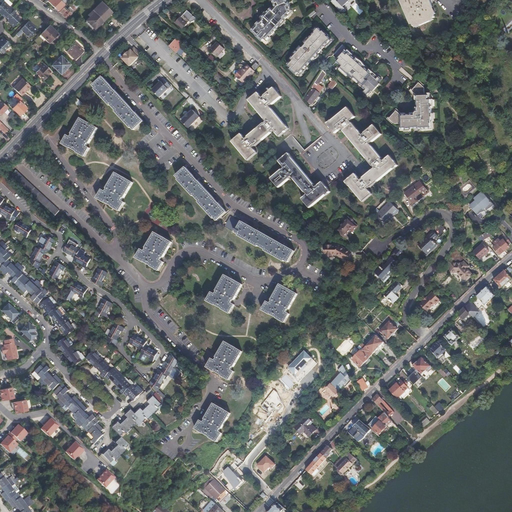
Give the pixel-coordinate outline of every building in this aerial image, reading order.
[(65,5),(59,0),(48,0),(48,1),(58,11),(65,5)] [(59,12),(62,15),(75,1),(75,0),(69,0),(69,1),(59,12)] [(261,21),(260,20),(258,23),(255,26),(256,26),(252,31),(257,36),(263,42),(265,40),(266,41),(289,16),(288,15),(291,11),(289,7),(291,6),(289,1),(288,2),(287,0),(273,0),(276,6),(273,9),(272,7),(261,19),(262,20),(261,21)] [(332,0),(332,1),(344,13),(347,9),(344,7),(351,0),(332,0)] [(413,24),(408,13),(402,0),(400,0),(411,25),(413,24)] [(402,0),(408,13),(413,24),(414,27),(415,26),(421,24),(434,18),(436,17),(435,15),(434,13),(428,0),(402,0)] [(428,0),(434,13),(435,15),(437,14),(430,0),(428,0)] [(4,1),(0,5),(0,13),(2,15),(4,13),(7,15),(12,10),(13,9),(10,6),(10,7),(4,1)] [(62,15),(66,19),(79,5),(75,1),(62,15)] [(103,21),(112,12),(101,2),(92,10),(103,21)] [(357,4),(353,6),(358,14),(362,12),(357,4)] [(14,27),(21,19),(15,14),(16,13),(12,10),(7,15),(5,17),(9,20),(8,21),(14,27)] [(95,29),(103,21),(92,10),(88,15),(90,17),(86,21),(85,23),(89,27),(91,26),(95,29)] [(187,10),(176,23),(183,29),(187,24),(189,25),(191,23),(198,20),(187,10)] [(421,24),(415,26),(415,28),(434,20),(434,18),(421,24)] [(24,32),(29,38),(38,29),(32,24),(29,21),(23,27),(26,30),(24,32)] [(511,21),(503,28),(507,33),(511,29),(511,21)] [(58,34),(49,25),(41,34),(50,43),(58,34)] [(314,33),(291,59),(292,61),(288,66),(291,68),(290,69),(297,75),(299,73),(301,74),(317,56),(327,44),(327,45),(332,39),(328,36),(329,35),(323,30),(322,30),(318,27),(313,32),(314,33)] [(5,50),(10,44),(3,37),(0,40),(0,52),(2,55),(6,51),(5,50)] [(185,44),(178,38),(170,47),(177,53),(177,52),(180,56),(185,51),(181,48),(185,44)] [(64,46),(58,41),(55,45),(60,50),(64,46)] [(225,49),(217,42),(209,50),(217,57),(225,49)] [(83,51),(75,43),(66,51),(75,59),(83,51)] [(142,54),(134,47),(132,50),(131,49),(128,52),(125,56),(122,58),(130,66),(142,54)] [(347,53),(344,51),(338,58),(339,59),(336,62),(341,67),(339,69),(350,80),(351,79),(353,80),(354,79),(362,87),(362,88),(364,90),(362,92),(368,97),(373,92),(372,91),(373,91),(373,90),(374,91),(379,85),(378,84),(379,83),(382,79),(378,75),(377,76),(373,73),(372,73),(362,65),(348,52),(347,53)] [(70,65),(61,56),(52,65),(61,74),(70,65)] [(48,74),(51,71),(44,64),(40,68),(38,70),(35,72),(44,80),(49,75),(48,74)] [(255,71),(247,64),(241,71),(236,77),(244,84),(255,71)] [(323,87),(319,84),(326,73),(323,71),(312,87),(313,88),(305,99),(312,104),(320,93),(319,93),(323,87)] [(229,84),(218,74),(214,78),(220,83),(219,84),(224,89),(229,84)] [(132,108),(115,90),(116,88),(113,85),(111,86),(103,77),(94,85),(97,88),(95,89),(110,106),(112,104),(117,110),(116,112),(131,128),(132,127),(135,130),(144,121),(135,112),(137,110),(133,107),(132,108)] [(166,77),(154,88),(162,96),(173,85),(166,77)] [(22,78),(13,88),(21,96),(30,86),(22,78)] [(337,83),(334,80),(329,86),(332,90),(337,83)] [(399,113),(397,111),(389,119),(395,124),(402,123),(402,129),(412,129),(412,128),(419,128),(419,129),(432,128),(432,121),(433,121),(432,99),(429,99),(429,94),(425,95),(425,88),(419,83),(416,86),(412,91),(415,93),(417,95),(418,112),(417,112),(416,113),(415,114),(401,115),(399,113)] [(282,97),(274,87),(265,96),(263,98),(258,93),(249,100),(267,122),(265,124),(264,123),(248,137),(246,139),(241,134),(232,142),(248,160),(257,153),(253,147),(255,146),(256,146),(272,132),(271,132),(274,130),(279,137),(289,129),(286,124),(285,125),(270,106),(272,104),(272,105),(282,97)] [(78,98),(75,101),(81,107),(84,104),(78,98)] [(0,114),(1,115),(8,108),(1,100),(0,101),(0,114)] [(20,116),(27,108),(19,101),(12,108),(20,116)] [(327,124),(335,133),(342,128),(344,130),(344,131),(373,166),(373,165),(375,168),(363,178),(364,178),(361,180),(355,174),(346,182),(349,186),(350,185),(363,202),(372,194),(368,189),(370,187),(371,187),(394,168),(394,169),(398,165),(390,156),(384,161),(382,159),(382,158),(370,143),(372,141),(372,142),(382,134),(374,125),(365,133),(363,135),(353,123),(352,123),(350,121),(356,117),(348,107),(332,121),(332,120),(327,124)] [(186,117),(182,121),(189,128),(200,117),(193,110),(189,114),(189,113),(185,117),(186,117)] [(98,128),(81,118),(72,133),(73,134),(71,137),(69,136),(67,135),(63,144),(70,148),(71,148),(78,152),(77,152),(85,157),(90,148),(87,146),(88,143),(89,143),(98,128)] [(0,127),(5,133),(8,130),(0,121),(0,127)] [(279,188),(290,179),(289,178),(292,176),(305,192),(306,192),(308,194),(302,199),(310,208),(326,194),(327,195),(331,192),(323,182),(316,188),(314,185),(315,185),(289,153),(280,161),(285,168),(283,170),(282,170),(271,178),(279,188)] [(215,199),(198,180),(199,179),(196,175),(195,177),(186,167),(177,175),(180,178),(178,180),(193,196),(195,195),(200,201),(199,202),(214,218),(215,217),(218,220),(227,212),(218,202),(220,201),(217,197),(215,199)] [(59,211),(15,170),(11,175),(55,215),(59,211)] [(124,198),(133,182),(116,172),(107,188),(108,188),(106,192),(104,191),(102,190),(98,198),(105,203),(106,202),(113,206),(112,207),(120,211),(125,203),(122,201),(123,198),(124,198)] [(428,190),(421,181),(405,193),(414,205),(421,199),(420,197),(426,193),(426,192),(428,190)] [(460,190),(466,196),(476,187),(471,181),(460,190)] [(430,192),(428,190),(426,192),(426,193),(420,197),(421,199),(430,192)] [(493,202),(483,191),(477,196),(479,198),(470,205),(479,214),(482,218),(496,206),(495,204),(493,202)] [(0,213),(3,215),(4,214),(7,216),(7,218),(11,220),(11,219),(14,221),(21,213),(16,210),(12,208),(12,209),(8,207),(2,203),(5,199),(1,197),(0,198),(0,197),(0,213)] [(399,211),(390,202),(378,214),(387,223),(399,211)] [(240,221),(230,216),(225,227),(234,232),(240,221)] [(348,217),(337,230),(344,237),(351,230),(353,232),(358,226),(348,217)] [(279,242),(257,230),(258,228),(254,226),(253,228),(242,221),(236,232),(240,234),(239,236),(258,246),(259,245),(266,249),(265,250),(284,261),(285,259),(289,262),(295,251),(284,245),(285,243),(280,240),(279,242)] [(27,238),(33,228),(29,226),(29,227),(25,225),(25,224),(20,222),(18,225),(15,229),(20,233),(21,232),(24,234),(23,235),(27,238)] [(427,239),(420,245),(428,254),(438,245),(433,240),(438,236),(440,238),(447,231),(441,224),(433,231),(434,232),(430,237),(429,236),(426,238),(427,239)] [(492,235),(489,231),(481,236),(484,240),(492,235)] [(172,242),(155,232),(146,247),(147,248),(145,251),(141,249),(137,258),(145,262),(152,266),(151,266),(159,271),(164,262),(163,261),(161,260),(163,257),(172,242)] [(372,239),(365,233),(361,239),(367,245),(372,239)] [(499,238),(496,240),(505,251),(510,247),(508,244),(510,242),(504,234),(502,236),(504,239),(501,241),(499,238)] [(32,263),(38,269),(41,263),(39,262),(42,258),(41,258),(43,254),(45,255),(47,251),(49,252),(52,248),(51,247),(53,243),(54,244),(57,240),(55,239),(49,235),(48,235),(45,239),(43,237),(33,254),(34,255),(31,258),(33,259),(32,263)] [(64,251),(69,253),(73,255),(72,256),(76,258),(74,260),(79,263),(80,262),(84,264),(83,266),(87,268),(92,258),(88,256),(88,257),(84,255),(86,252),(81,249),(77,247),(79,245),(70,240),(64,251)] [(505,251),(496,240),(494,243),(496,245),(494,247),(500,255),(505,251)] [(9,246),(6,243),(0,249),(0,252),(1,254),(0,255),(0,260),(4,264),(8,259),(12,255),(6,249),(9,246)] [(490,251),(483,243),(474,251),(481,260),(490,251)] [(326,246),(325,257),(332,257),(332,255),(337,255),(346,260),(350,252),(339,246),(326,246)] [(404,253),(399,247),(395,252),(396,254),(400,257),(404,253)] [(395,252),(381,266),(383,267),(392,258),(396,254),(395,252)] [(369,256),(365,253),(364,254),(363,255),(362,255),(357,255),(353,259),(361,266),(369,256)] [(390,275),(400,265),(392,258),(383,267),(381,266),(376,272),(383,279),(385,280),(390,275)] [(4,264),(0,268),(7,274),(10,271),(13,273),(20,265),(18,263),(15,266),(8,259),(4,264)] [(66,267),(56,262),(54,265),(55,266),(53,270),(52,269),(50,274),(53,276),(53,277),(58,280),(61,274),(60,274),(62,270),(63,271),(66,267)] [(468,266),(464,262),(462,263),(451,263),(450,272),(458,272),(465,280),(472,274),(467,268),(468,266)] [(20,265),(13,273),(16,276),(12,279),(19,285),(27,276),(21,270),(23,268),(20,265)] [(511,271),(511,268),(510,266),(495,280),(502,288),(511,278),(511,277),(509,274),(511,271)] [(94,277),(92,281),(102,287),(104,283),(103,282),(105,278),(106,279),(109,273),(104,271),(103,271),(100,269),(97,274),(95,278),(94,277)] [(442,273),(436,279),(440,283),(446,277),(442,273)] [(216,294),(212,292),(207,301),(215,305),(216,305),(223,308),(222,309),(230,313),(235,305),(233,304),(232,303),(233,299),(234,300),(243,284),(225,275),(217,290),(218,291),(216,294)] [(34,283),(27,276),(19,285),(26,292),(29,288),(32,291),(39,283),(36,280),(34,283)] [(402,287),(397,282),(384,295),(393,303),(399,297),(395,293),(402,287)] [(39,283),(32,291),(35,294),(32,297),(38,303),(46,294),(40,288),(42,286),(39,283)] [(82,299),(88,289),(84,287),(84,288),(80,286),(80,285),(75,283),(73,286),(72,286),(70,291),(66,298),(70,302),(75,293),(75,294),(76,293),(79,295),(78,296),(82,299)] [(269,302),(267,301),(262,310),(270,314),(271,314),(277,318),(285,322),(290,314),(287,312),(288,309),(289,309),(298,294),(280,284),(272,299),(273,300),(271,303),(269,302)] [(495,296),(487,287),(477,296),(486,305),(495,296)] [(440,300),(432,292),(420,304),(427,311),(435,303),(436,305),(440,300)] [(45,307),(50,313),(50,312),(58,306),(55,303),(54,303),(48,297),(39,305),(43,309),(45,307)] [(114,304),(104,299),(102,302),(103,303),(101,307),(100,306),(98,311),(101,313),(101,314),(106,317),(109,311),(108,311),(110,307),(111,308),(114,304)] [(465,308),(470,314),(473,317),(478,313),(475,310),(477,308),(471,302),(465,308)] [(7,303),(1,310),(4,313),(4,315),(6,317),(8,317),(11,320),(10,321),(13,323),(19,317),(16,315),(18,313),(7,303)] [(64,314),(58,306),(50,312),(57,320),(56,321),(59,324),(68,316),(65,313),(64,314)] [(470,314),(465,308),(458,314),(464,320),(470,314)] [(70,319),(68,316),(59,324),(61,327),(62,326),(68,334),(76,328),(69,320),(70,319)] [(390,321),(380,331),(389,339),(398,329),(390,321)] [(28,322),(20,330),(23,333),(21,336),(28,342),(35,334),(32,331),(34,328),(28,322)] [(108,335),(106,339),(114,348),(118,341),(118,340),(120,336),(119,335),(122,331),(123,332),(125,328),(115,322),(113,326),(114,327),(112,331),(108,329),(105,334),(108,335)] [(452,345),(456,350),(461,345),(457,340),(461,337),(453,329),(445,336),(453,345),(452,345)] [(132,338),(130,343),(135,346),(135,345),(139,347),(138,348),(142,351),(141,353),(146,356),(150,358),(149,359),(153,361),(155,359),(157,361),(160,354),(158,353),(159,352),(155,350),(154,351),(151,349),(151,348),(145,345),(148,341),(144,339),(143,340),(139,338),(140,337),(135,335),(133,338),(132,338)] [(384,342),(377,335),(366,346),(373,354),(384,342)] [(65,337),(58,343),(65,351),(63,352),(66,355),(76,347),(73,344),(72,345),(65,337)] [(13,345),(11,338),(4,340),(5,344),(4,344),(4,346),(1,347),(0,347),(2,353),(5,352),(7,359),(15,358),(14,350),(15,348),(14,345),(13,345)] [(344,357),(353,346),(345,339),(336,350),(344,357)] [(225,341),(216,357),(217,357),(215,360),(214,359),(212,358),(207,367),(215,371),(222,375),(230,380),(235,372),(231,370),(233,366),(234,367),(243,351),(225,341)] [(447,350),(438,341),(430,349),(438,358),(447,350)] [(373,354),(366,346),(363,343),(358,348),(360,350),(361,351),(355,357),(353,360),(361,367),(373,354)] [(78,350),(76,347),(66,355),(68,358),(69,357),(76,365),(84,359),(77,351),(78,350)] [(351,353),(355,357),(361,351),(360,350),(359,351),(356,348),(351,353)] [(102,358),(94,350),(88,357),(95,364),(94,365),(97,368),(98,367),(106,360),(103,357),(102,358)] [(312,358),(305,351),(288,368),(296,375),(312,358)] [(151,382),(149,384),(157,392),(159,390),(160,388),(163,382),(162,382),(164,378),(166,379),(168,375),(169,376),(174,380),(177,376),(176,373),(178,369),(174,366),(178,361),(171,354),(166,362),(168,362),(165,366),(161,371),(159,369),(156,373),(158,374),(155,377),(152,382),(151,382)] [(432,367),(422,357),(413,366),(422,375),(426,370),(428,372),(432,367)] [(394,364),(388,359),(384,364),(389,369),(394,364)] [(109,363),(106,360),(98,367),(103,373),(102,374),(105,378),(107,376),(113,370),(108,364),(109,363)] [(42,383),(51,373),(48,370),(51,368),(45,362),(36,370),(42,377),(39,380),(42,383)] [(343,371),(326,389),(332,395),(334,397),(344,385),(346,387),(352,381),(351,378),(343,365),(340,369),(343,371)] [(117,383),(124,376),(121,373),(120,374),(115,368),(113,370),(107,376),(109,379),(111,377),(117,383)] [(443,371),(441,369),(439,371),(446,378),(448,376),(443,371)] [(416,370),(408,378),(416,385),(423,377),(416,370)] [(54,376),(51,373),(42,383),(45,386),(48,383),(54,389),(63,380),(57,374),(54,376)] [(125,375),(124,376),(127,379),(126,381),(132,386),(133,385),(135,382),(131,379),(130,380),(125,375)] [(125,393),(132,386),(126,381),(127,379),(124,376),(117,383),(121,388),(119,390),(124,394),(125,393)] [(368,387),(363,379),(360,380),(358,382),(363,390),(368,387)] [(398,383),(390,390),(397,398),(408,388),(406,385),(408,384),(405,381),(404,383),(401,380),(398,383)] [(58,401),(61,404),(70,395),(67,392),(70,389),(64,383),(55,392),(61,398),(58,401)] [(139,390),(133,385),(132,386),(125,393),(128,396),(130,394),(135,399),(143,392),(140,389),(139,390)] [(15,397),(12,386),(0,388),(0,395),(1,395),(2,395),(2,396),(1,397),(2,400),(15,397)] [(332,395),(326,389),(323,393),(329,398),(332,395)] [(166,396),(159,390),(157,392),(163,399),(166,396)] [(148,407),(154,413),(159,409),(158,407),(163,403),(154,394),(148,400),(152,404),(148,407)] [(383,400),(378,394),(372,399),(378,405),(380,403),(381,402),(383,400)] [(67,404),(73,410),(82,402),(75,395),(73,398),(70,395),(61,404),(64,407),(67,404)] [(28,410),(26,399),(12,402),(13,408),(15,408),(16,409),(15,409),(16,413),(28,410)] [(383,400),(381,402),(389,411),(395,412),(383,400)] [(76,420),(79,423),(88,414),(85,411),(88,408),(82,402),(73,410),(79,417),(76,420)] [(231,413),(214,403),(205,418),(206,419),(204,422),(202,421),(200,420),(195,429),(203,433),(204,433),(210,437),(218,442),(223,433),(219,431),(221,428),(222,428),(231,413)] [(317,410),(325,417),(332,410),(324,403),(317,410)] [(380,403),(378,405),(385,412),(389,417),(388,412),(380,403)] [(438,411),(433,405),(430,408),(435,414),(438,411)] [(149,418),(154,413),(148,407),(145,410),(141,407),(135,412),(139,416),(144,421),(148,417),(149,418)] [(136,420),(139,416),(135,412),(132,408),(126,414),(129,417),(126,421),(132,426),(137,421),(136,420)] [(366,417),(360,412),(356,415),(362,421),(366,417)] [(385,412),(378,418),(381,420),(388,426),(390,429),(395,424),(389,417),(385,412)] [(88,414),(79,423),(82,425),(89,431),(89,430),(91,429),(98,422),(100,420),(93,414),(90,416),(88,414)] [(310,423),(308,421),(310,419),(307,416),(303,420),(304,421),(301,424),(299,423),(295,428),(301,433),(303,431),(310,437),(317,429),(310,423)] [(41,428),(49,436),(59,426),(50,417),(43,424),(45,425),(41,428)] [(381,420),(378,418),(374,423),(376,425),(373,429),(380,435),(388,426),(381,420)] [(431,422),(427,418),(420,424),(424,428),(431,422)] [(127,431),(132,426),(126,421),(123,424),(120,420),(114,425),(122,433),(125,430),(127,431)] [(372,430),(360,420),(349,433),(354,437),(355,437),(360,441),(361,440),(363,439),(365,437),(372,430)] [(91,429),(89,430),(95,437),(92,440),(96,443),(105,434),(101,431),(104,428),(98,422),(91,429)] [(14,427),(10,431),(10,432),(14,435),(11,438),(15,442),(18,439),(20,441),(28,433),(19,424),(17,427),(17,428),(16,428),(14,427)] [(8,435),(7,434),(3,438),(4,440),(5,440),(4,441),(3,441),(1,443),(10,452),(18,444),(15,442),(11,438),(14,435),(10,432),(8,435)] [(117,451),(120,455),(126,450),(124,448),(128,445),(120,436),(115,441),(117,443),(113,446),(117,451)] [(339,443),(335,439),(331,444),(335,447),(339,443)] [(78,457),(85,450),(76,441),(66,452),(74,459),(77,456),(78,457)] [(115,460),(120,455),(117,451),(113,446),(109,450),(108,448),(102,453),(109,462),(113,458),(115,460)] [(333,450),(328,446),(322,453),(327,458),(331,454),(330,453),(333,450)] [(15,453),(24,459),(28,454),(19,448),(15,453)] [(347,450),(343,454),(344,456),(347,458),(346,458),(346,459),(346,460),(342,464),(338,468),(338,469),(338,470),(338,472),(342,476),(357,460),(347,450)] [(322,453),(307,470),(312,474),(311,475),(313,477),(319,470),(318,469),(327,459),(327,458),(322,453)] [(275,465),(266,456),(257,465),(265,472),(270,467),(271,469),(275,465)] [(230,467),(234,471),(240,466),(236,462),(235,464),(234,463),(230,467)] [(229,467),(223,472),(235,489),(243,482),(229,467)] [(97,480),(105,487),(115,477),(106,468),(99,475),(100,476),(97,480)] [(0,485),(2,488),(12,481),(10,478),(6,480),(1,473),(0,473),(0,485)] [(215,495),(222,488),(223,487),(215,479),(212,482),(207,487),(215,495)] [(7,501),(8,500),(17,494),(11,487),(15,484),(12,481),(2,488),(4,491),(2,494),(7,501)] [(212,492),(207,487),(204,492),(208,496),(212,492)] [(222,488),(215,495),(217,497),(225,488),(223,487),(222,488)] [(16,505),(19,509),(29,501),(26,498),(23,501),(18,493),(17,494),(8,500),(13,508),(16,505)] [(209,511),(217,504),(213,500),(204,510),(207,511),(209,511)] [(29,501),(19,509),(21,511),(20,511),(31,511),(27,507),(31,504),(29,501)] [(271,511),(286,511),(288,510),(278,502),(270,510),(271,511)]
